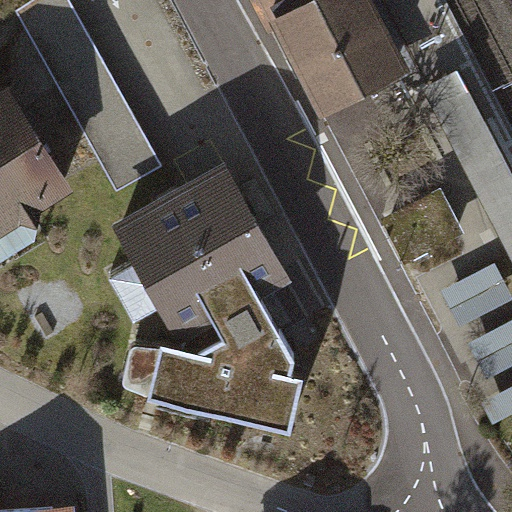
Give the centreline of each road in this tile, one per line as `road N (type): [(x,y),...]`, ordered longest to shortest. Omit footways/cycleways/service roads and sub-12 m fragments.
road 1 (tertiary): [(204,0),(422,412),(433,511)]
road 2 (residential): [(287,511),(0,397)]
